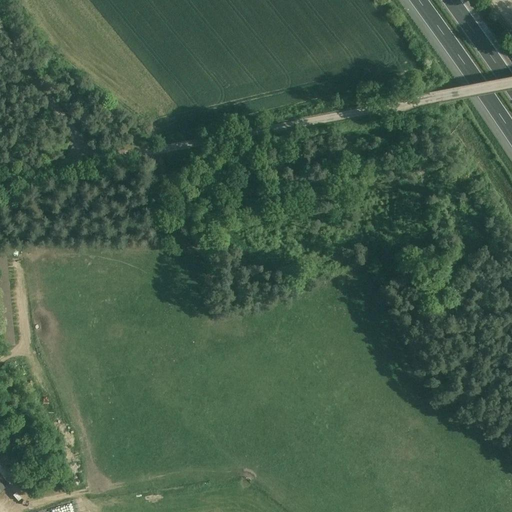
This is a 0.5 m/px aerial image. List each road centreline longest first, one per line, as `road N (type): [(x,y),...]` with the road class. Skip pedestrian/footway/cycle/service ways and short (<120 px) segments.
road 1 (residential): [(83,159),(314,117)]
road 2 (unclassified): [(314,117),(511,80)]
road 3 (residential): [(83,159),(71,128),(0,24)]
road 4 (motorway): [(420,0),(511,129)]
